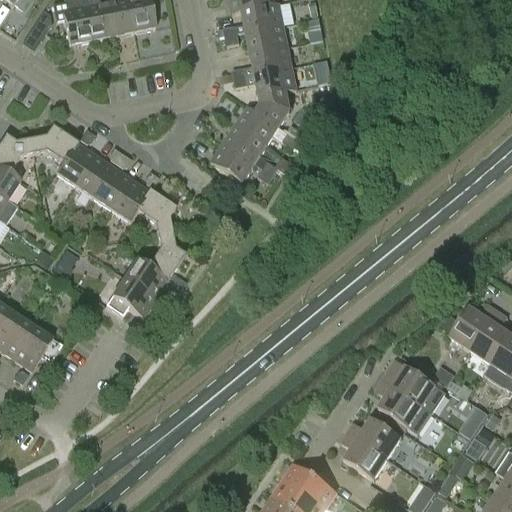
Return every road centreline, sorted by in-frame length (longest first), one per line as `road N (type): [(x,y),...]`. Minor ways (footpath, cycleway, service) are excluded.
road 1 (tertiary): [(168,434),(511,151)]
road 2 (residential): [(393,511),(314,460),(376,364)]
road 3 (residential): [(0,392),(53,428),(122,327)]
road 4 (residential): [(95,117),(144,158),(170,154),(205,94)]
road 5 (tertiary): [(168,434),(58,511)]
